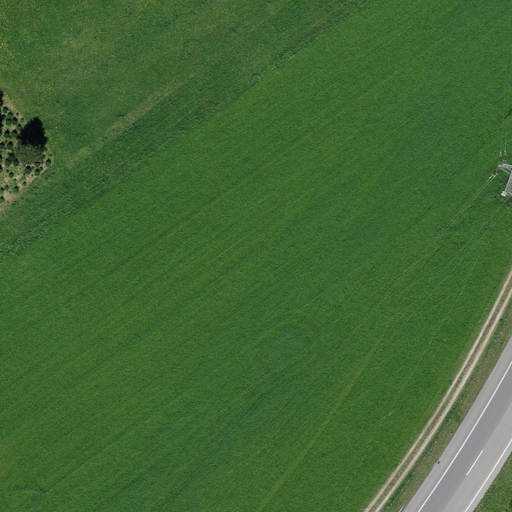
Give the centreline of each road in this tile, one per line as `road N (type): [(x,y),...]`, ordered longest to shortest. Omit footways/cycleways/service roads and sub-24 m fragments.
road 1 (track): [(511,280),(439,416),(371,511)]
road 2 (motorway): [(511,400),(441,511)]
